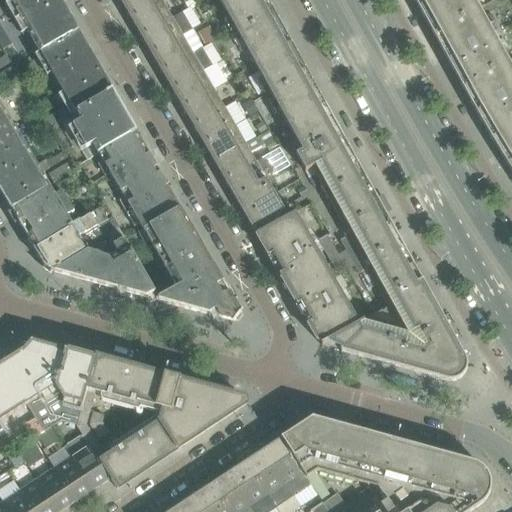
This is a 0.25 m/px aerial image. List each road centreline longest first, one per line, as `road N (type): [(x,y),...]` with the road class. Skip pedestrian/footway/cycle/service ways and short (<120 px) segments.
road 1 (residential): [(300,390),(85,0)]
road 2 (secondary): [(482,257),(339,0)]
road 3 (residential): [(300,390),(44,311)]
road 4 (residential): [(300,390),(130,511)]
road 5 (residential): [(471,432),(300,390)]
